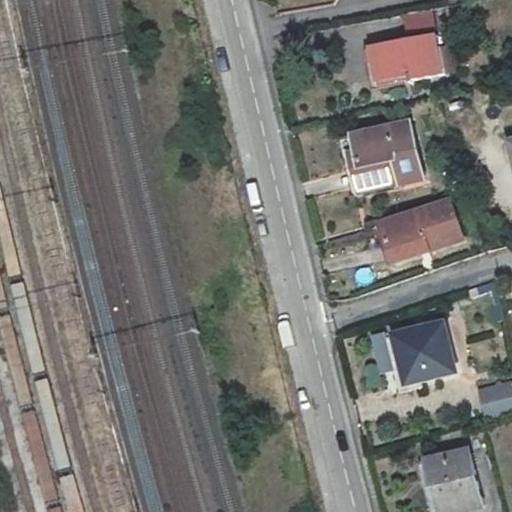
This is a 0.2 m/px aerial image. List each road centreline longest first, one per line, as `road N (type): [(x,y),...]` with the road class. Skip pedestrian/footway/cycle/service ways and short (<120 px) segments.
road 1 (tertiary): [(232,0),(312,324)]
road 2 (residential): [(511,261),(312,324)]
road 3 (tertiary): [(312,324),(357,511)]
